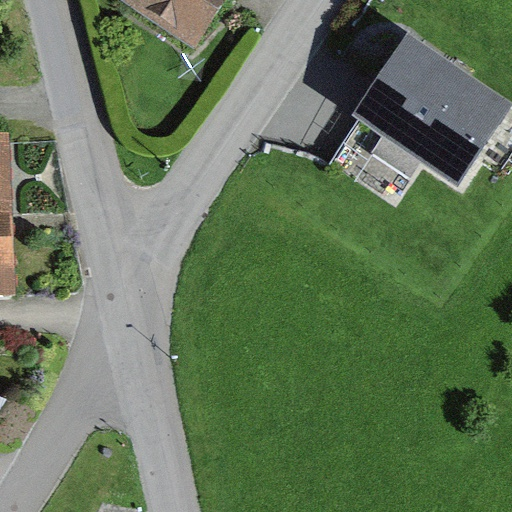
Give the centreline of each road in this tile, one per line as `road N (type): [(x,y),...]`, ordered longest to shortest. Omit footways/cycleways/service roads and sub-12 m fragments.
road 1 (residential): [(322,0),(126,298)]
road 2 (unclassified): [(126,298),(49,0)]
road 3 (unclassified): [(15,511),(126,298)]
road 4 (residential): [(126,298),(177,511)]
